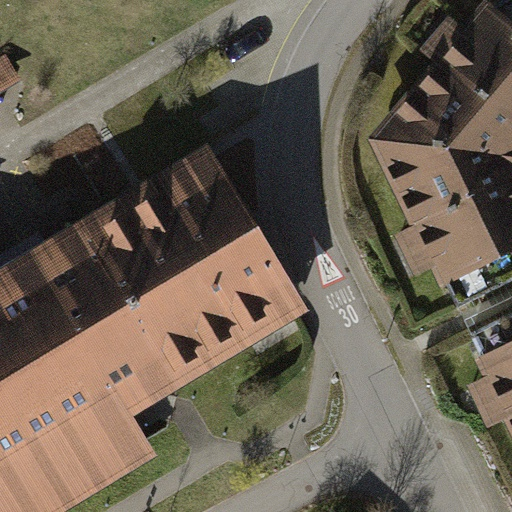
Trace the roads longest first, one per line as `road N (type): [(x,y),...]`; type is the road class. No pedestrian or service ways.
road 1 (residential): [(402,439),(314,258),(298,212),(292,154),(310,65),(357,0)]
road 2 (residential): [(402,439),(261,511)]
